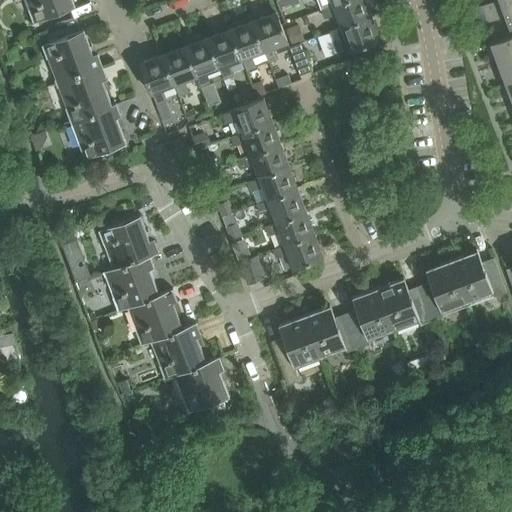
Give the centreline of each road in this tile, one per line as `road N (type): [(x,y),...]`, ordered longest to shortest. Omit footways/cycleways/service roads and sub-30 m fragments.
road 1 (residential): [(235,310),(156,167),(48,201)]
road 2 (residential): [(460,223),(424,0)]
road 3 (residential): [(366,264),(303,94)]
road 4 (residential): [(366,264),(235,310)]
